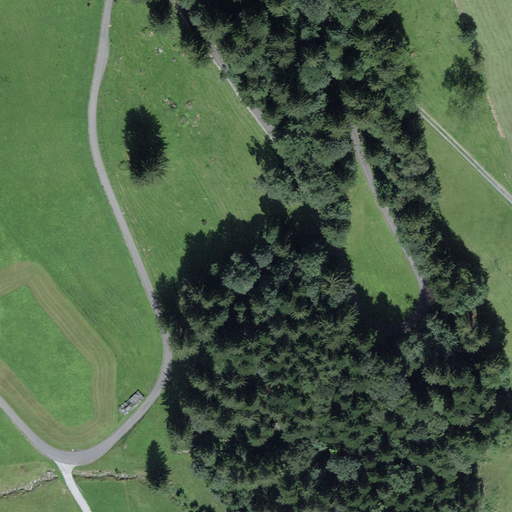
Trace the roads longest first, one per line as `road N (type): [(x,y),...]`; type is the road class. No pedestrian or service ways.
road 1 (unclassified): [(182,0),(312,188),(361,316),(392,333),(421,317),(426,288),(356,142),(325,0)]
road 2 (unclassified): [(0,400),(49,452),(79,457),(132,420),(167,362),(165,327),(94,145),(92,103),(110,0)]
road 3 (track): [(511,201),(385,76),(340,0)]
